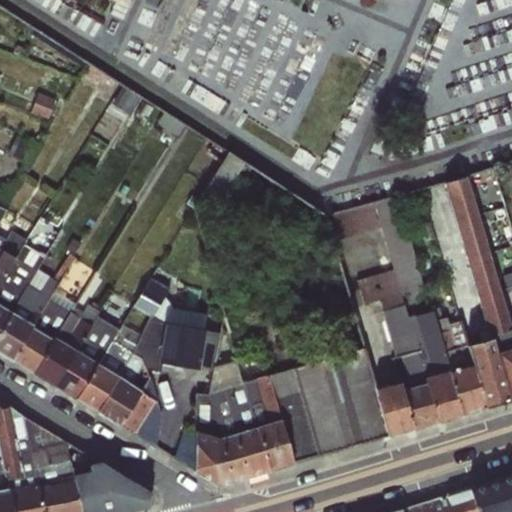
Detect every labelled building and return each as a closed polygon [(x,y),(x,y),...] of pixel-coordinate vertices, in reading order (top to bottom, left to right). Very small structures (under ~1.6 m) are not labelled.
[(246,52),(241,68),(252,69),(257,77),(268,72),(264,83),(247,83),(247,97),(257,116),(269,119),(269,108),(273,106),(292,106),(292,82),(303,76),(314,80),(312,75),(324,37),(328,44),(333,29),(302,28),(302,12),(280,5),(272,9),(279,11),(269,42),(270,15),(252,15),(240,11),(247,25),(255,21),(254,48),(246,52)] [(230,152),(210,188),(225,197),(246,161),(230,152)] [(487,168),(471,171),(475,188),(491,184),(487,168)] [(490,338),(511,332),(511,325),(474,173),(450,179),(490,338)] [(412,429),(436,422),(407,318),(402,297),(424,288),(394,196),(374,203),(326,218),(334,241),(380,229),(392,269),(356,279),(363,305),(378,301),(393,356),(390,358),(397,381),(412,429)] [(0,281),(23,245),(26,239),(11,228),(5,235),(0,232),(0,281)] [(23,245),(0,281),(0,327),(28,285),(43,258),(23,245)] [(28,285),(0,327),(0,352),(11,359),(52,292),(55,285),(44,279),(38,289),(28,285)] [(52,292),(11,359),(32,373),(72,307),(74,303),(52,292)] [(72,307),(32,373),(53,385),(100,311),(87,303),(83,312),(72,307)] [(430,309),(429,311),(460,415),(484,408),(467,343),(453,303),(430,309)] [(100,311),(53,385),(75,399),(111,339),(121,324),(100,311)] [(429,311),(407,318),(436,422),(460,415),(429,311)] [(154,361),(193,369),(197,370),(207,330),(162,322),(154,361)] [(219,332),(207,330),(197,370),(193,369),(189,388),(194,393),(193,471),(216,485),(215,357),(219,332)] [(489,338),(467,343),(484,408),(509,401),(496,352),(489,338)] [(111,339),(75,399),(97,412),(132,351),(111,339)] [(511,347),(496,352),(509,401),(511,399),(511,347)] [(318,456),(388,436),(373,389),(363,348),(292,368),(318,456)] [(132,351),(97,412),(119,426),(140,391),(148,379),(142,358),(132,351)] [(233,353),(215,357),(216,485),(268,471),(241,383),(234,355),(233,353)] [(294,464),(318,456),(292,368),(266,375),(294,464)] [(268,471),(294,464),(266,375),(241,383),(268,471)] [(388,436),(412,429),(397,381),(373,389),(388,436)] [(140,391),(119,426),(154,447),(161,415),(151,411),(156,401),(140,391)] [(42,511),(22,416),(0,401),(0,452),(11,511),(42,511)] [(42,511),(80,511),(63,441),(22,416),(42,511)] [(80,511),(117,511),(146,506),(150,494),(63,441),(80,511)] [(0,511),(11,511),(0,452),(0,511)] [(511,511),(511,474),(469,488),(476,511),(511,511)] [(450,511),(476,511),(469,488),(445,496),(450,511)] [(450,511),(445,496),(425,502),(427,511),(450,511)] [(427,511),(425,502),(400,510),(400,511),(427,511)]
